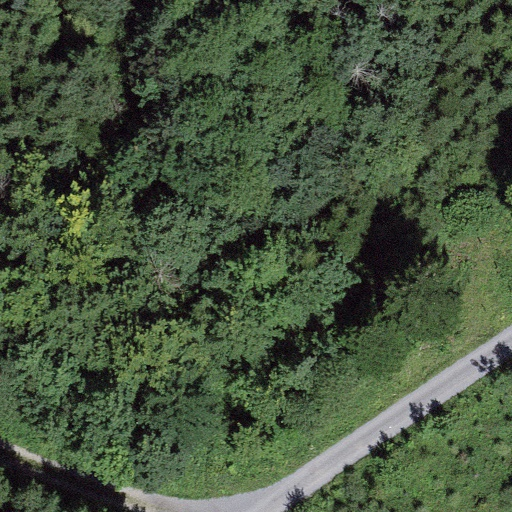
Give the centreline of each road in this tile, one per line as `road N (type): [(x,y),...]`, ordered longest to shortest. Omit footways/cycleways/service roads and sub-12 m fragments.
road 1 (track): [(511,341),(261,511)]
road 2 (track): [(0,448),(162,511)]
